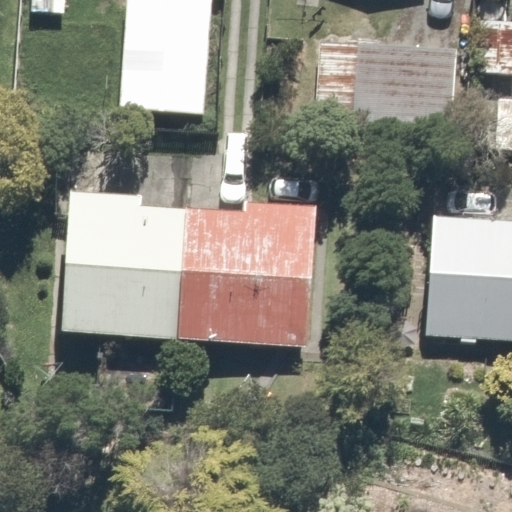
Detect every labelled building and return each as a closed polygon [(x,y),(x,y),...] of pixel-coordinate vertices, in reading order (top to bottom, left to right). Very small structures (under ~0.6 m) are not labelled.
[(206,0),(114,0),(110,113),(201,117),(206,0)] [(511,17),(473,16),(471,73),(511,73),(511,17)] [(448,44),(314,37),(310,123),(444,129),(448,44)] [(306,208),(57,194),(49,335),(298,349),(306,208)] [(511,221),(430,216),(421,339),(511,345),(511,221)]
